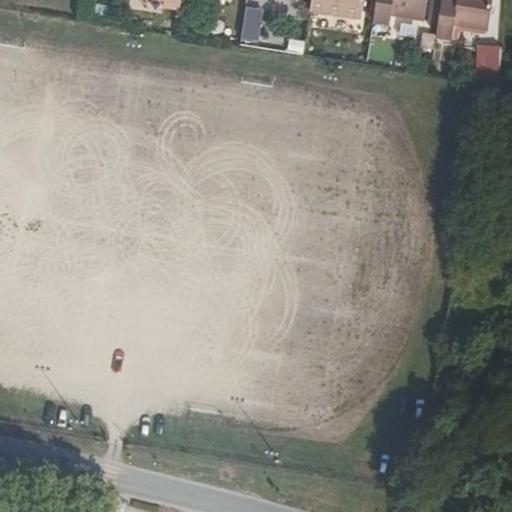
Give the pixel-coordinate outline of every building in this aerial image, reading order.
[(358,0),(310,0),(308,16),(355,24),(358,0)] [(374,0),(370,28),(384,30),(385,21),(419,26),(423,0),(374,0)] [(440,0),(434,41),(446,42),(449,27),(482,33),(488,0),(440,0)] [(263,9),(246,7),(240,41),(258,43),(263,9)] [(497,72),(498,45),(474,44),(473,71),(497,72)]
